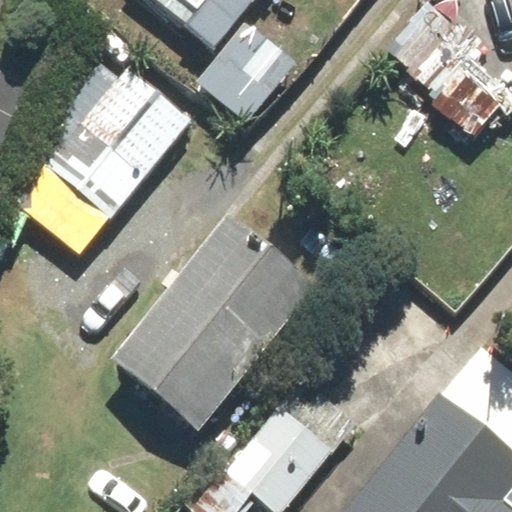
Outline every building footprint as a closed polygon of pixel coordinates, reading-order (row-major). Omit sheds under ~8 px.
[(140,0),(186,37),(216,0),(140,0)] [(466,64),(481,47),(459,27),(444,44),(427,28),(389,70),(470,143),(508,101),(466,64)] [(191,128),(129,76),(77,137),(139,189),(191,128)] [(316,297),(223,225),(109,372),(202,444),(316,297)] [(228,476),(269,511),(299,511),(305,505),(295,496),(353,429),(304,387),(228,476)] [(511,511),(511,463),(435,404),(351,511),(511,511)]
